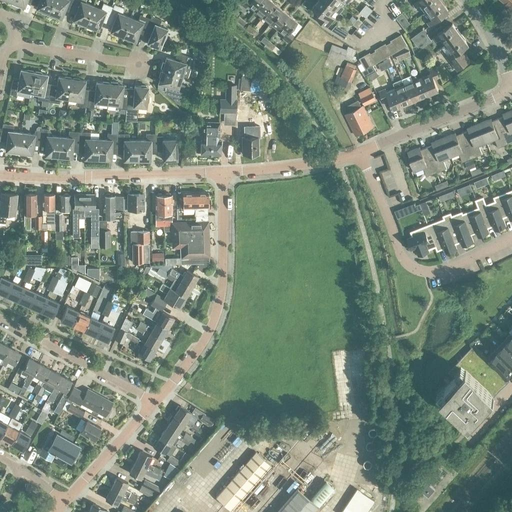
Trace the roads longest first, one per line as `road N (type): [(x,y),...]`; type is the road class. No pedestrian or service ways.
road 1 (residential): [(154,402),(203,344),(217,312),(221,172)]
road 2 (residential): [(356,154),(401,258),(413,268),(446,269),(511,239)]
road 3 (residential): [(221,172),(0,176)]
road 4 (residential): [(154,402),(0,317)]
road 5 (unclassified): [(356,154),(510,91)]
road 6 (residential): [(146,68),(10,42)]
road 7 (unclassified): [(221,172),(356,154)]
road 8 (residential): [(68,500),(154,402)]
